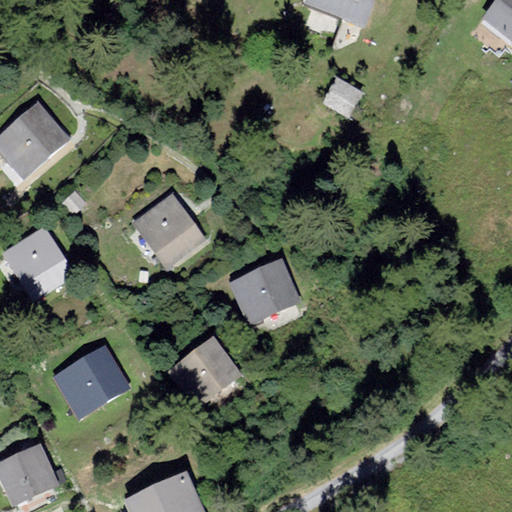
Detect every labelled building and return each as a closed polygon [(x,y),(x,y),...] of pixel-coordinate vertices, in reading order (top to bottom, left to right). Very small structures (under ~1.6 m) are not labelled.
[(303,0),(300,11),(363,34),(375,0),(303,0)] [(511,0),(495,0),(479,25),(511,48),(511,0)] [(335,84),(321,107),(347,122),(361,99),(335,84)] [(42,117),(0,151),(0,155),(26,187),(71,151),(42,117)] [(172,204),(131,231),(163,279),(204,251),(172,204)] [(41,234),(2,258),(32,306),(71,281),(41,234)] [(275,260),(229,286),(254,331),(301,306),(275,260)] [(209,344),(165,379),(192,413),(236,378),(209,344)] [(98,349),(50,382),(81,427),(129,395),(98,349)] [(34,447),(0,465),(0,489),(12,511),(14,511),(56,489),(34,447)] [(195,511),(175,476),(117,509),(117,511),(195,511)]
